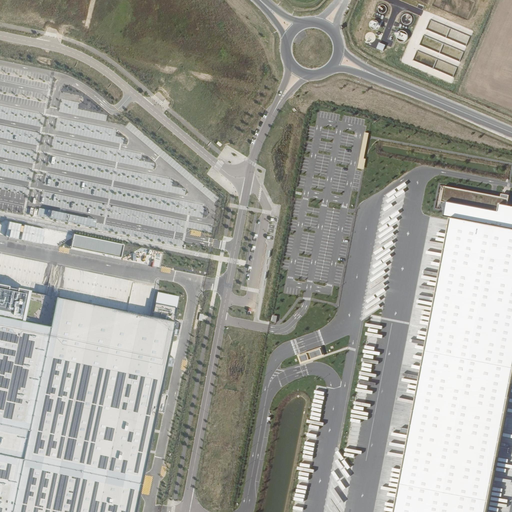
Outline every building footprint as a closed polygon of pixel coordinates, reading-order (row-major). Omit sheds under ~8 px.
[(365,158),(363,158),(368,133),(363,132),(358,168),(363,169),(365,158)] [(502,199),(445,188),(443,204),(449,205),(446,222),(452,223),(413,419),(395,511),(486,511),(511,376),(511,208),(500,206),(502,199)] [(124,244),(75,234),(72,247),(122,257),(124,244)] [(381,275),(388,274),(392,260),(391,256),(394,256),(394,249),(395,247),(394,240),(391,241),(391,245),(390,248),(393,248),(392,254),(388,253),(388,249),(388,247),(384,246),(383,251),(377,249),(378,256),(375,257),(375,258),(373,267),(381,269),(381,275)] [(0,511),(132,511),(171,328),(176,329),(178,323),(172,322),(178,297),(156,292),(150,318),(55,298),(49,328),(21,323),(28,291),(17,288),(17,290),(8,288),(8,286),(0,284),(0,511)] [(308,352),(310,358),(321,355),(320,348),(308,352)] [(310,359),(308,352),(298,354),(300,362),(310,359)] [(365,406),(366,391),(356,390),(355,401),(351,400),(350,403),(354,404),(354,410),(363,411),(364,406),(365,406)] [(350,432),(360,432),(361,419),(354,418),(354,414),(351,414),(350,432)]
